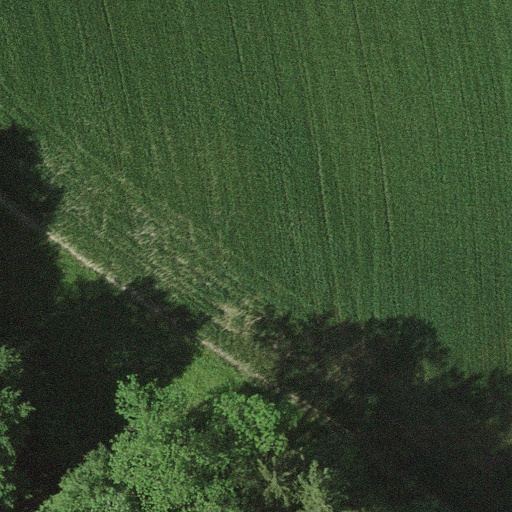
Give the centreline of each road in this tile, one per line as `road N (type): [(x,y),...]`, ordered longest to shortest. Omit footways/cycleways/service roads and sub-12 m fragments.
road 1 (track): [(217,360),(0,179)]
road 2 (track): [(217,360),(407,511)]
